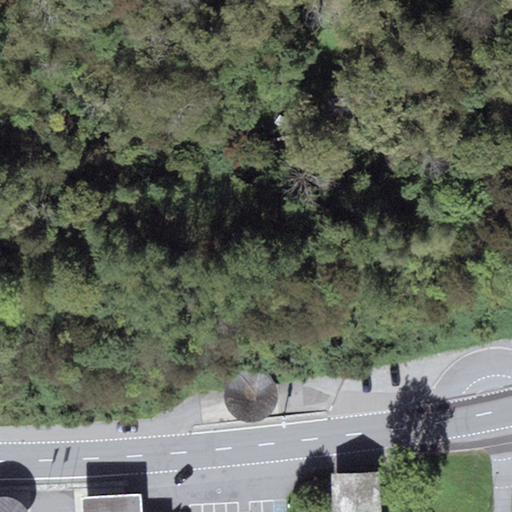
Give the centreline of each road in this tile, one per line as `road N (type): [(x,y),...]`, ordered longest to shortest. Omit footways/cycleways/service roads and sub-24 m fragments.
road 1 (track): [(511,46),(479,78),(406,100),(267,192),(95,199),(0,241)]
road 2 (primary): [(0,461),(222,449),(511,408)]
